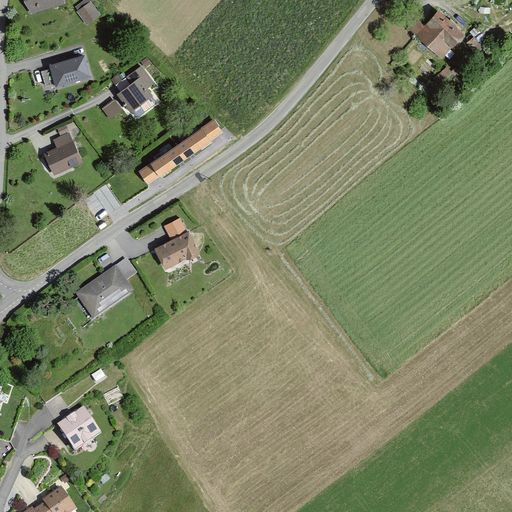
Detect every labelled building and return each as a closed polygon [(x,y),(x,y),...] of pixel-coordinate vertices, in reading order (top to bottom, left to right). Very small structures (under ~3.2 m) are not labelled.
[(25,0),(29,14),(63,3),(62,0),(25,0)] [(88,0),(86,0),(74,9),(87,26),(100,16),(88,0)] [(405,28),(439,57),(462,31),(435,8),(422,24),(415,17),(405,28)] [(85,53),(47,64),(54,89),(92,78),(85,53)] [(126,112),(151,94),(146,86),(153,81),(139,63),(124,74),(128,81),(112,93),(126,112)] [(111,118),(123,109),(116,98),(103,107),(111,118)] [(211,119),(175,144),(184,158),(221,133),(211,119)] [(51,173),(81,160),(68,130),(52,137),(56,146),(42,152),(51,173)] [(175,144),(137,170),(146,184),(184,158),(175,144)] [(160,268),(196,249),(178,216),(160,225),(167,237),(148,247),(160,268)] [(72,294),(90,319),(131,290),(114,265),(72,294)] [(67,450),(96,432),(80,407),(52,424),(67,450)] [(65,511),(73,507),(59,485),(48,492),(39,497),(42,501),(31,507),(29,504),(20,510),(17,511),(65,511)]
